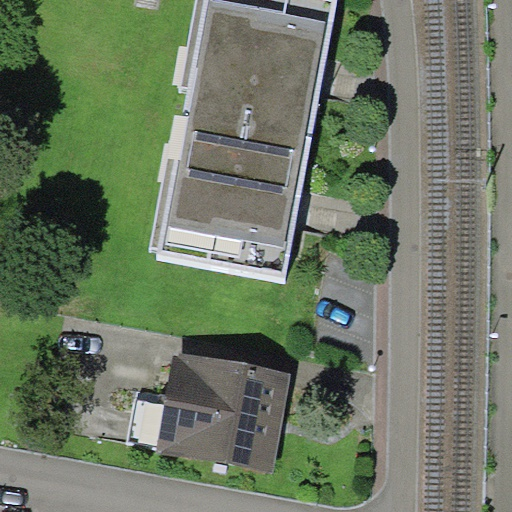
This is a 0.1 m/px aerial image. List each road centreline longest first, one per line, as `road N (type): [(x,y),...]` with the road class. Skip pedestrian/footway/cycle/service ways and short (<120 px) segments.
road 1 (residential): [(401,511),(406,152),(396,0)]
road 2 (residential): [(500,0),(501,511)]
road 3 (residential): [(0,466),(252,511)]
